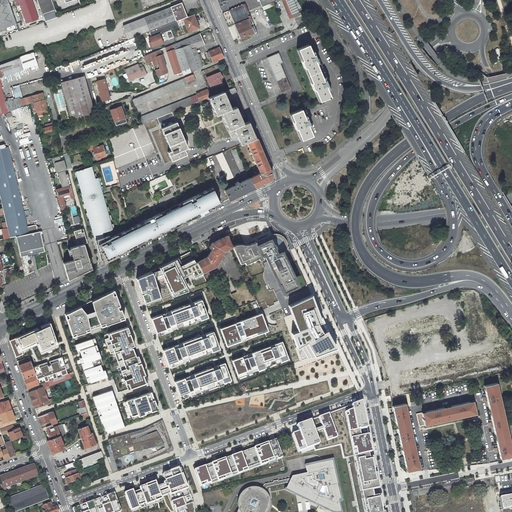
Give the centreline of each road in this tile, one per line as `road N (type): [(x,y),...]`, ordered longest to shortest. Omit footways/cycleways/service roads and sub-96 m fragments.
road 1 (trunk): [(404,103),(454,218),(448,244),(415,264),(390,257),(374,240),(377,192),(433,136),(511,96)]
road 2 (trunk): [(511,85),(402,146),(372,176),(354,218),(363,254),(392,278),(468,275),(492,290)]
road 3 (trunk): [(511,251),(354,0)]
road 4 (tertiary): [(290,194),(207,0)]
road 5 (trunk): [(404,103),(511,279)]
road 6 (secondary): [(424,57),(373,131),(290,194)]
road 7 (residential): [(371,389),(192,456)]
road 8 (secondary): [(290,194),(121,266)]
road 9 (trunk): [(511,79),(468,89),(439,81),(379,0)]
road 10 (residential): [(175,410),(121,266)]
road 11 (trunk): [(347,317),(455,284),(492,290)]
road 12 (residential): [(98,439),(52,300)]
road 13 (unknown): [(257,134),(121,180)]
road 14 (trunk): [(511,219),(475,149),(486,119),(511,103)]
road 15 (residential): [(62,503),(192,456)]
road 16 (residential): [(65,155),(104,274)]
road 17 (trunk): [(334,0),(404,103)]
road 18 (tertiary): [(396,511),(371,389)]
road 19 (residential): [(0,337),(42,451)]
